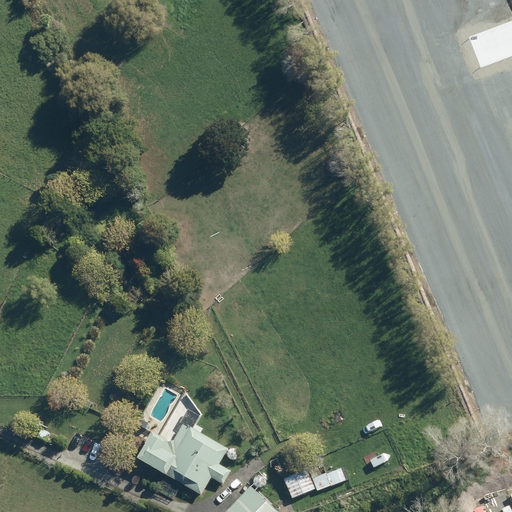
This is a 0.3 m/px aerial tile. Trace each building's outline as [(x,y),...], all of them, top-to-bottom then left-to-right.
[(159,427),(142,456),(206,492),(215,477),(226,483),(234,469),(223,463),(233,446),(187,420),(177,437),(159,427)] [(60,437),(45,429),(41,438),(55,445),(60,437)] [(301,448),(278,457),(295,499),(318,489),(301,448)] [(355,478),(350,466),(316,479),(321,491),(355,478)] [(280,511),(254,486),(230,511),(280,511)]
